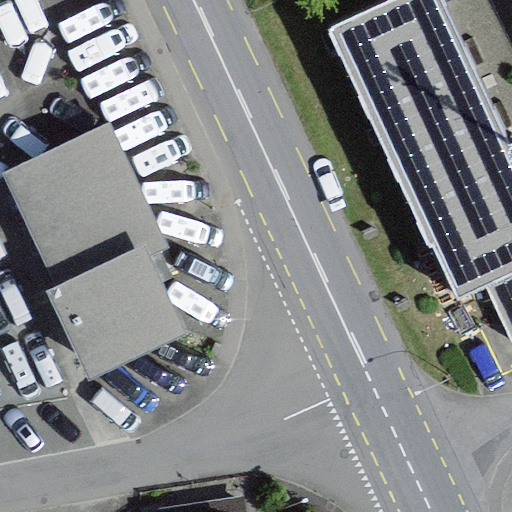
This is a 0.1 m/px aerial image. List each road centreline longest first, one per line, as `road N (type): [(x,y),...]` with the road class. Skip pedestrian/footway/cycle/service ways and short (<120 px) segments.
road 1 (primary): [(190,0),(370,378)]
road 2 (residential): [(370,378),(210,447),(0,493)]
road 3 (primary): [(370,378),(430,511)]
